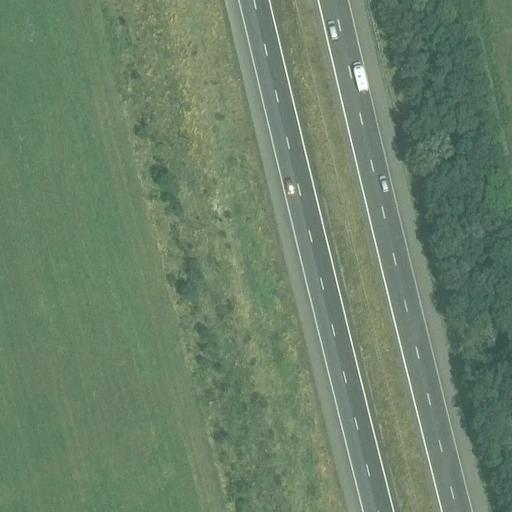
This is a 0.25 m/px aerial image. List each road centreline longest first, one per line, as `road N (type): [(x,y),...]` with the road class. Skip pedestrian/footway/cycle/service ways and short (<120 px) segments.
road 1 (motorway): [(256,0),(379,511)]
road 2 (motorway): [(458,511),(336,0)]
